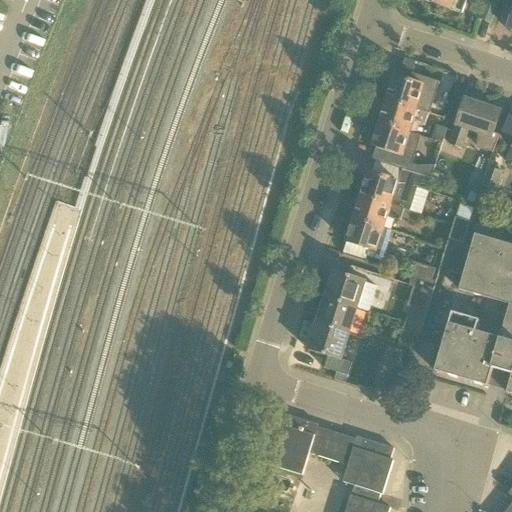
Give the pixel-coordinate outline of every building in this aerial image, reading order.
[(476,0),(421,0),(462,15),(467,1),(475,4),(476,0)] [(486,3),(480,19),(492,24),(498,7),(486,3)] [(395,78),(387,101),(429,115),(439,82),(413,74),(410,83),(395,78)] [(429,115),(387,101),(380,124),(410,134),(414,121),(426,125),(429,115)] [(500,136),(494,134),(501,113),(466,101),(451,146),(462,150),(468,131),(478,134),(477,149),(488,153),(489,151),(494,153),(500,136)] [(376,149),(372,161),(377,162),(403,170),(410,172),(412,166),(414,160),(421,137),(410,134),(380,124),(373,148),(376,149)] [(434,126),(430,141),(441,145),(446,130),(434,126)] [(482,187),(496,192),(503,173),(489,168),(482,187)] [(369,173),(362,197),(404,210),(410,212),(418,188),(428,192),(428,190),(432,179),(410,172),(403,170),(399,183),(373,175),(369,173)] [(467,202),(474,205),(478,196),(471,193),(467,202)] [(362,197),(354,220),(384,230),(388,218),(401,221),(404,210),(362,197)] [(457,219),(450,240),(464,244),(471,223),(475,209),(461,205),(457,219)] [(420,224),(422,216),(410,212),(408,220),(420,224)] [(354,220),(347,243),(370,250),(368,257),(383,262),(390,241),(382,238),(384,230),(354,220)] [(511,246),(476,236),(460,292),(511,306),(501,340),(477,333),(481,322),(454,314),(437,373),(488,388),(491,379),(510,385),(508,394),(511,395),(511,246)] [(432,281),(436,270),(417,264),(413,275),(432,281)] [(378,288),(366,284),(366,283),(334,272),(325,298),(358,309),(371,313),(378,288)] [(413,275),(410,287),(414,288),(433,294),(433,293),(436,283),(432,281),(413,275)] [(411,308),(406,324),(422,329),(433,294),(414,288),(408,307),(411,308)] [(350,334),(358,309),(325,298),(318,324),(350,334)] [(342,360),(350,334),(318,324),(309,351),(329,357),(325,369),(348,377),(349,376),(346,376),(350,363),(342,360)] [(415,351),(422,329),(406,324),(399,346),(415,351)] [(405,352),(390,347),(379,382),(394,386),(405,352)] [(390,511),(391,509),(378,505),(382,495),(383,496),(394,461),(391,460),(395,449),(358,438),(357,440),(318,428),(319,426),(285,415),(268,466),(303,477),(311,453),(319,456),(318,458),(340,465),(341,464),(349,467),(343,485),(354,489),(346,511),(390,511)]
